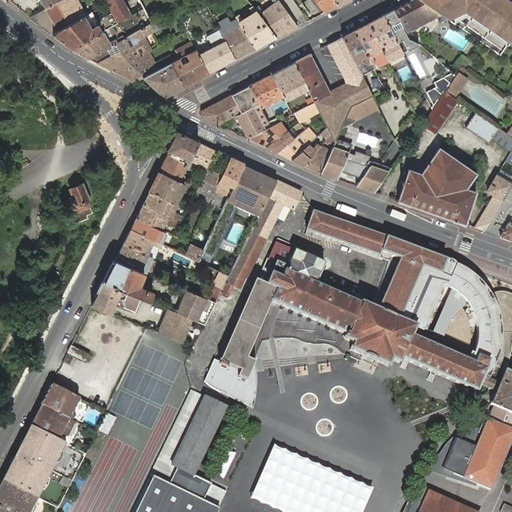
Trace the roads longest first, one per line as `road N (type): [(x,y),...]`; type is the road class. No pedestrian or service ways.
road 1 (tertiary): [(511,256),(330,189),(175,114)]
road 2 (residential): [(133,169),(133,191),(0,447)]
road 3 (residential): [(175,114),(182,103),(379,0)]
road 4 (residential): [(63,59),(109,112),(133,169)]
road 5 (tertiary): [(175,114),(63,59)]
